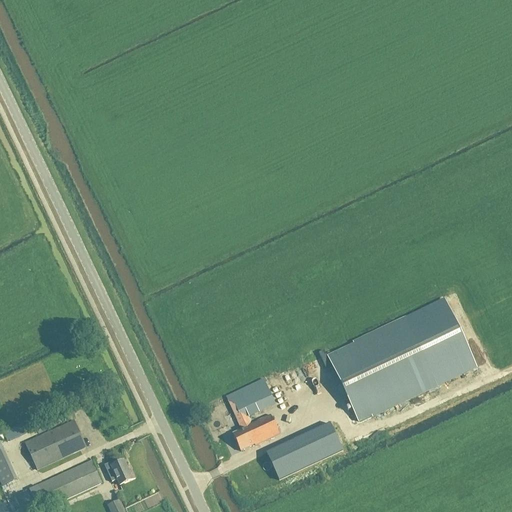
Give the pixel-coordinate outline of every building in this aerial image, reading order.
[(358,423),(436,386),(405,321),(327,358),(358,423)] [(298,378),(285,381),(293,414),(306,411),(298,378)] [(254,447),(279,435),(270,416),(250,426),(247,418),(269,407),(268,405),(274,402),(263,381),(226,398),(237,423),(238,423),(242,430),(232,435),(240,452),(254,446),(254,447)] [(73,422),(24,445),(36,471),(86,449),(73,422)] [(294,439),(267,452),(268,455),(280,479),(307,466),(294,439)] [(0,461),(0,462),(9,457),(4,451),(0,453),(0,461)] [(20,511),(40,511),(102,484),(92,462),(14,498),(20,511)] [(123,462),(112,467),(110,464),(104,466),(112,483),(117,481),(119,487),(134,480),(130,470),(128,472),(123,462)] [(123,511),(119,502),(107,507),(109,511),(123,511)]
